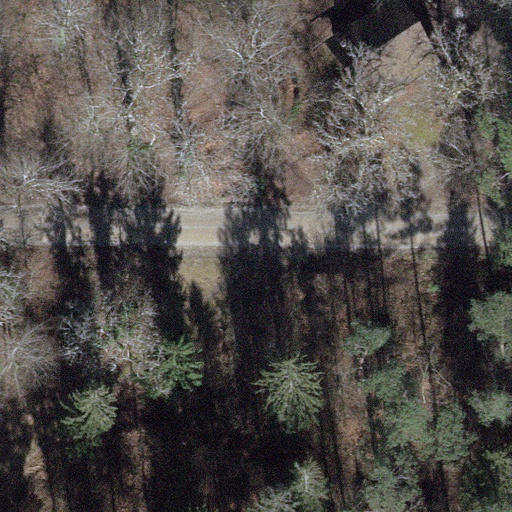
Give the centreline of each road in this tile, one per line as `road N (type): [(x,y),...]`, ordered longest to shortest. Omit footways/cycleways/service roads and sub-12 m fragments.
road 1 (track): [(0,231),(511,237)]
road 2 (track): [(9,511),(260,239)]
road 3 (track): [(511,72),(260,239)]
